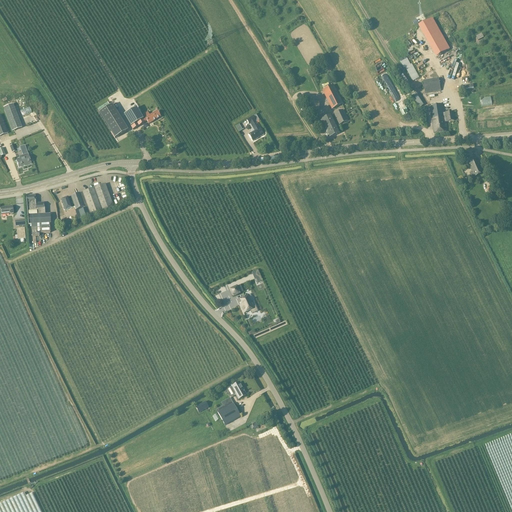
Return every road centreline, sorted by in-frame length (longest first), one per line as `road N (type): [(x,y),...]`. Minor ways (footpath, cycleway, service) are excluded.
road 1 (unclassified): [(328,511),(271,387),(151,229),(132,162)]
road 2 (secondary): [(132,162),(222,164),(511,134)]
road 3 (secondary): [(0,193),(132,162)]
